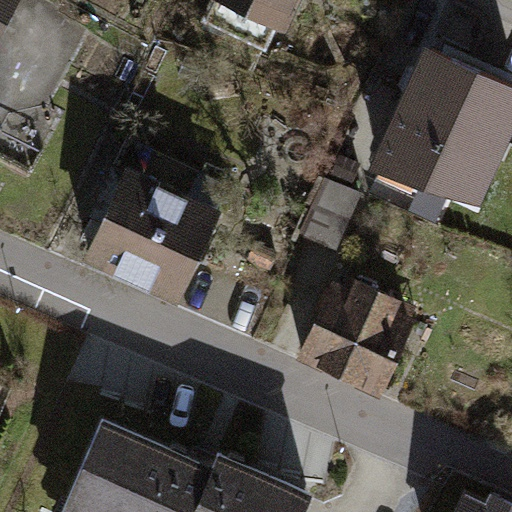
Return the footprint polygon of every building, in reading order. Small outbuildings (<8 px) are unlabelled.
[(203,0),(197,13),(265,42),(283,0),(203,0)] [(511,103),(511,76),(414,39),(370,151),(477,193),(511,103)] [(114,163),(73,251),(166,295),(222,176),(116,126),(102,157),(114,163)] [(349,197),(318,183),(298,227),(329,241),(349,197)] [(328,277),(298,347),(371,378),(402,306),(388,300),(393,288),(348,269),(342,283),(328,277)] [(284,511),(299,478),(215,443),(210,456),(103,411),(60,511),(284,511)] [(511,511),(511,500),(486,489),(481,500),(455,489),(445,511),(511,511)]
